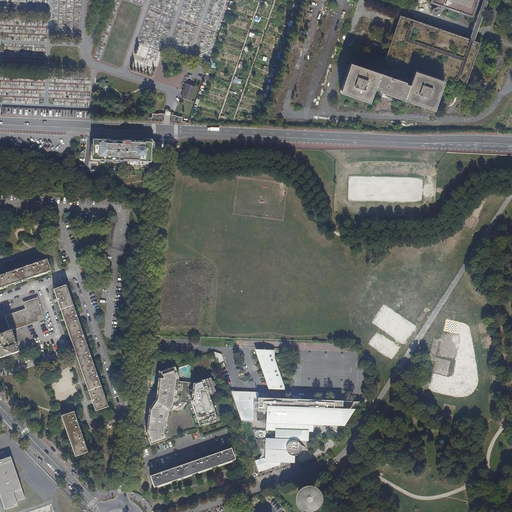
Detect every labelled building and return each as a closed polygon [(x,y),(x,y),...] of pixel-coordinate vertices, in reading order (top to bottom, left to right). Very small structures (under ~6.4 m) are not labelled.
[(471,0),(435,0),(435,2),(467,13),(471,0)] [(487,47),(406,20),(391,63),(395,64),(390,77),(356,65),(345,96),(376,106),(381,92),(412,102),(411,104),(441,114),(452,83),(472,90),(487,47)] [(197,89),(187,86),(183,99),(193,102),(197,89)] [(159,92),(155,95),(155,99),(157,102),(162,103),(164,100),(165,96),(162,93),(159,92)] [(143,142),(91,141),(89,162),(125,165),(125,169),(147,171),(147,167),(150,167),(152,149),(156,150),(157,144),(153,140),(143,140),(143,142)] [(0,275),(0,287),(54,269),(51,258),(0,275)] [(67,284),(56,288),(63,308),(64,307),(73,332),(90,377),(93,388),(92,389),(99,409),(110,405),(103,385),(105,385),(84,325),(76,303),(74,303),(67,284)] [(4,315),(26,308),(24,301),(29,299),(40,296),(45,313),(47,319),(51,329),(54,328),(41,293),(41,292),(19,300),(21,306),(3,312),(4,315)] [(18,327),(39,323),(37,318),(45,313),(40,296),(29,299),(24,301),(26,308),(4,315),(6,328),(7,327),(18,327)] [(45,313),(37,318),(39,323),(47,319),(45,313)] [(0,333),(0,342),(4,355),(26,347),(18,327),(4,332),(0,333)] [(257,350),(254,350),(267,390),(271,390),(257,350)] [(271,351),(257,350),(271,390),(283,390),(272,359),(271,351)] [(275,351),(271,351),(272,359),(283,390),(285,390),(274,358),(274,357),(275,351)] [(222,354),(215,353),(219,364),(225,362),(222,354)] [(153,444),(168,439),(173,414),(180,399),(182,376),(176,364),(158,372),(156,401),(151,411),(148,432),(153,444)] [(212,400),(211,378),(194,384),(191,404),(198,425),(217,419),(212,400)] [(268,394),(232,393),(241,421),(249,422),(262,460),(255,462),(259,473),(280,466),(280,464),(281,458),(286,456),(291,456),(293,457),(294,459),(298,456),(300,453),(301,451),(300,446),(298,444),(297,442),(295,442),(295,440),(299,438),(300,436),(301,432),(312,427),(313,427),(314,427),(324,428),(338,437),(359,404),(296,401),(268,400),(268,394)] [(76,410),(65,414),(79,455),(91,451),(76,410)] [(312,433),(313,427),(312,427),(301,432),(300,436),(299,438),(295,440),(295,442),(297,442),(307,442),(308,433),(312,433)] [(156,475),(160,486),(240,458),(236,447),(156,475)] [(2,455),(0,455),(0,501),(3,511),(17,508),(16,503),(24,501),(10,458),(4,460),(2,455)] [(293,463),(294,459),(293,457),(291,456),(286,456),(281,458),(280,464),(293,463)] [(320,501),(319,500),(319,499),(319,498),(319,497),(318,496),(317,495),(317,494),(316,494),(315,493),(314,493),(313,493),(312,493),(311,493),(310,493),(309,493),(307,494),(306,494),(306,495),(305,496),(304,497),(304,498),(304,499),(303,500),(303,501),(303,502),(303,503),(304,504),(304,505),(305,505),(305,506),(306,507),(307,508),(308,508),(309,508),(310,509),(311,509),(312,509),(313,509),(314,508),(315,508),(316,508),(316,507),(317,506),(318,506),(318,505),(319,503),(319,502),(320,501)]
